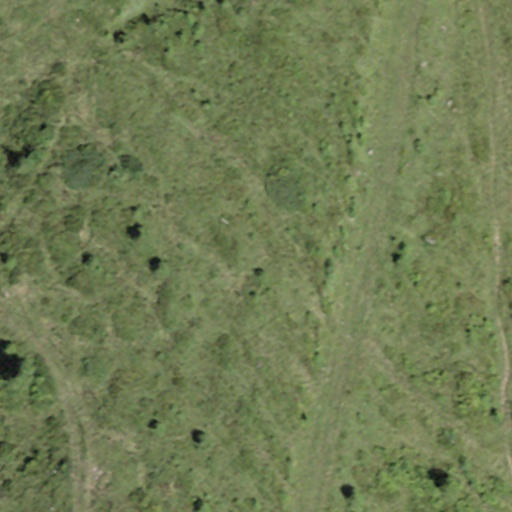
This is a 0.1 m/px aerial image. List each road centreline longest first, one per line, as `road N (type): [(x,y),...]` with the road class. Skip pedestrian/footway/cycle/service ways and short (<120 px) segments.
road 1 (track): [(307,511),(409,0)]
road 2 (track): [(0,317),(59,349),(70,511)]
